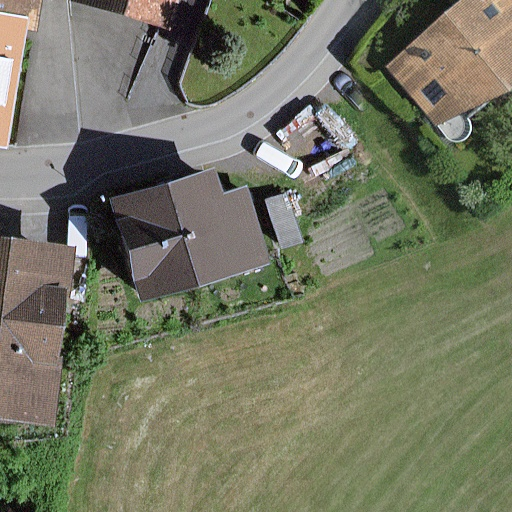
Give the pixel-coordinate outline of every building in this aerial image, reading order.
[(0,0),(0,11),(29,16),(31,0),(0,0)] [(61,0),(61,3),(165,33),(174,0),(61,0)] [(511,0),(464,0),(386,68),(437,127),(511,93),(511,0)] [(0,122),(14,30),(26,31),(29,16),(0,11),(0,122)] [(265,266),(242,187),(214,195),(206,169),(97,201),(127,305),(265,266)] [(285,195),(261,201),(274,248),(297,242),(285,195)] [(0,424),(42,429),(64,248),(0,239),(0,424)]
